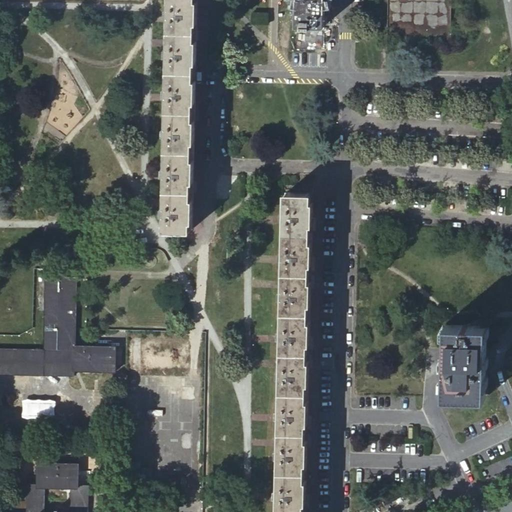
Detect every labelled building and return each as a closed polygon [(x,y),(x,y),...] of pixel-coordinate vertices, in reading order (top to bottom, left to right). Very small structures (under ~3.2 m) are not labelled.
[(169,0),(170,3),(168,3),(168,12),(170,12),(169,19),(174,19),(174,35),(169,35),(169,43),(167,43),(167,51),(169,51),(168,59),(173,59),(173,75),(168,75),(168,82),(166,82),(166,91),(168,91),(168,99),(172,99),(172,115),(167,115),(167,123),(165,123),(165,131),(167,131),(167,139),(171,139),(171,155),(166,155),(166,163),(164,163),(164,171),(166,171),(166,178),(171,178),(170,195),(165,195),(165,202),(163,202),(163,210),(165,210),(165,218),(170,218),(169,226),(191,227),(191,218),(194,218),(195,194),(191,194),(192,177),(195,177),(196,155),(192,155),(193,138),(196,138),(196,115),(193,115),(194,98),(197,98),(197,76),(194,76),(194,59),(198,59),(198,36),(195,36),(195,19),(199,19),(199,0),(169,0)] [(297,47),(324,48),(325,27),(325,0),(298,0),(298,24),(297,47)] [(450,27),(451,0),(390,0),(389,24),(450,27)] [(268,13),(254,12),(254,22),(268,23),(268,13)] [(311,194),(289,193),(289,200),(284,201),(284,208),(281,208),(280,215),(283,215),(283,223),(288,223),(288,241),(283,241),(283,247),(280,247),(280,255),(282,256),(282,263),(287,263),(287,281),(282,281),(282,288),(279,288),(279,296),(282,296),(282,302),(287,302),(286,320),(281,320),(281,328),(278,328),(278,335),(281,336),(281,342),(286,343),(285,361),(281,360),(280,368),(278,367),(278,375),(280,375),(280,382),(285,383),(285,400),(280,400),(280,407),(277,407),(277,415),(280,415),(279,421),(284,421),(283,441),(279,441),(278,448),(276,448),(276,455),(278,456),(278,463),(283,463),(283,482),(278,482),(278,488),(275,488),(275,495),(277,495),(277,503),(282,503),(282,511),(303,511),(303,504),(306,504),(306,483),(304,482),(305,464),(307,464),(308,442),(305,441),(306,422),(308,421),(309,401),(306,400),(306,383),(309,383),(309,361),(306,361),(307,344),(309,344),(310,321),(307,321),(308,303),(310,303),(311,282),(309,282),(309,264),(312,263),(312,242),(309,242),(310,223),(313,223),(313,201),(310,201),(311,194)] [(241,249),(228,249),(228,260),(241,260),(241,249)] [(76,344),(76,330),(77,276),(45,275),(43,347),(0,346),(0,372),(75,374),(75,369),(115,369),(115,344),(76,344)] [(484,326),(447,326),(447,336),(444,336),(443,359),(447,358),(447,367),(443,367),(443,378),(446,379),(446,387),(443,386),(443,399),(486,399),(486,386),(483,386),(484,378),(487,378),(487,367),(484,367),(484,358),(487,359),(487,337),(484,336),(484,326)] [(57,417),(56,398),(23,399),(23,418),(57,417)] [(37,482),(28,482),(27,511),(86,511),(87,484),(78,483),(78,462),(38,460),(37,482)]
